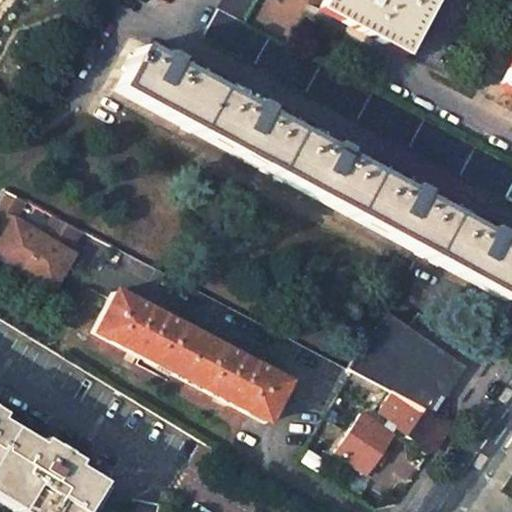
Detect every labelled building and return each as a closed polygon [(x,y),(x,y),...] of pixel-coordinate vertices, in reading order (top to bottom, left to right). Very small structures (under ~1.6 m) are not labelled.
[(220,0),(203,33),(506,194),(511,182),(511,165),(242,23),(254,0),(220,0)] [(323,0),(319,9),(360,30),(402,52),(428,0),(323,0)] [(116,89),(504,296),(511,279),(511,252),(490,240),(493,233),(483,228),(480,235),(411,198),(415,192),(406,187),(401,193),(333,156),(336,150),(326,144),(323,151),(256,114),(259,108),(248,102),(244,109),(165,67),(168,59),(158,55),(155,62),(135,51),(116,89)] [(511,92),(511,57),(498,85),(511,92)] [(66,252),(80,229),(5,190),(0,198),(0,231),(2,233),(0,236),(0,262),(7,266),(19,274),(31,281),(49,292),(71,255),(66,252)] [(14,282),(19,274),(7,266),(2,274),(14,282)] [(27,289),(31,281),(19,274),(14,282),(27,289)] [(90,334),(260,422),(281,380),(248,363),(250,359),(238,353),(236,356),(157,316),(159,312),(146,306),(144,310),(111,292),(90,334)] [(347,368),(392,391),(430,411),(430,407),(457,366),(420,341),(433,322),(418,312),(404,331),(381,315),(347,368)] [(392,391),(382,408),(400,419),(400,421),(410,427),(407,431),(433,447),(450,422),(430,411),(392,391)] [(360,414),(334,453),(363,472),(389,434),(360,414)] [(0,495),(27,511),(78,511),(96,484),(70,468),(73,462),(48,447),(44,453),(0,425),(0,495)]
